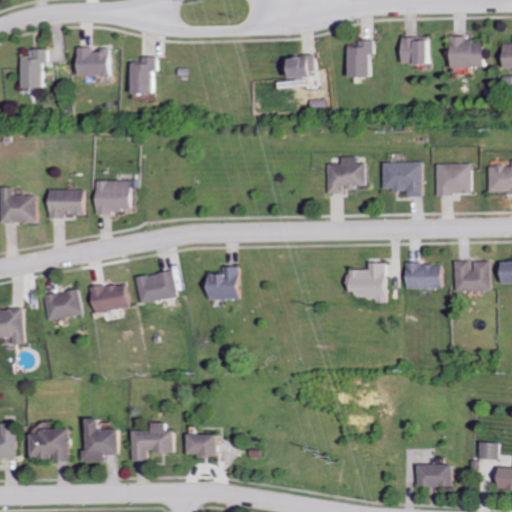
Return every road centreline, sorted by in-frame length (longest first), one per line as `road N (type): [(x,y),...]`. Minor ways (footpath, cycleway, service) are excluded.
road 1 (residential): [(511,3),(276,17),(243,0),(158,2),(0,32)]
road 2 (residential): [(0,268),(196,237),(511,229)]
road 3 (residential): [(0,497),(222,495),(339,511)]
road 4 (residential): [(100,15),(226,33),(276,17)]
